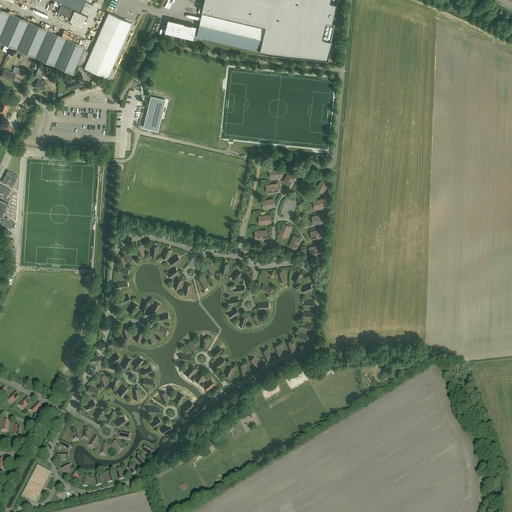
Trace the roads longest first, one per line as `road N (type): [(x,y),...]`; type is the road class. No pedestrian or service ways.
road 1 (residential): [(258,266),(300,267),(316,279),(316,334),(308,349),(231,388)]
road 2 (residential): [(112,320),(113,262),(124,244),(158,239),(197,252)]
road 3 (residential): [(190,426),(143,476),(85,495)]
road 4 (unknown): [(2,0),(78,30),(91,24),(101,0)]
road 5 (residential): [(17,463),(48,404),(0,379)]
